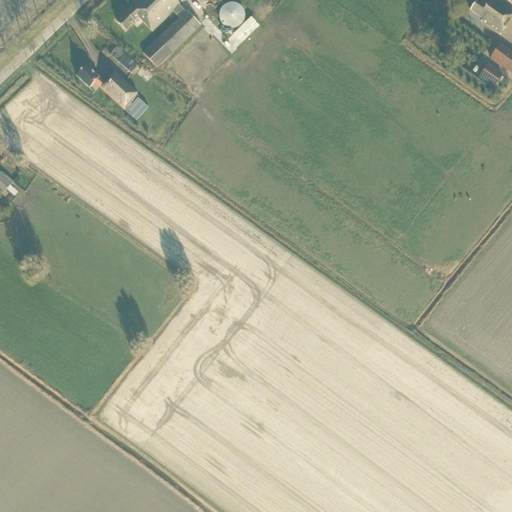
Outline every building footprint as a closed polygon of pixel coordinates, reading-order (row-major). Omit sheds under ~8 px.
[(117,23),(125,32),(139,18),(152,32),(173,11),(179,19),(143,54),(157,69),(201,26),(175,0),(138,0),(135,4),(136,5),(117,23)] [(482,20),(481,21),(501,35),(511,18),(511,11),(495,0),(480,0),(479,0),(477,0),(470,11),(482,20)] [(233,28),(249,19),(239,2),(223,11),(233,28)] [(428,32),(434,37),(441,27),(435,23),(428,32)] [(490,59),(511,75),(511,74),(511,54),(510,54),(499,46),(490,59)] [(141,69),(117,48),(110,56),(134,77),(141,69)] [(86,66),(76,77),(90,89),(95,83),(123,110),(130,103),(138,94),(115,73),(105,84),(86,66)] [(130,103),(123,110),(136,122),(148,109),(138,99),(132,105),(130,103)] [(0,174),(0,193),(2,196),(13,183),(1,173),(0,174)]
